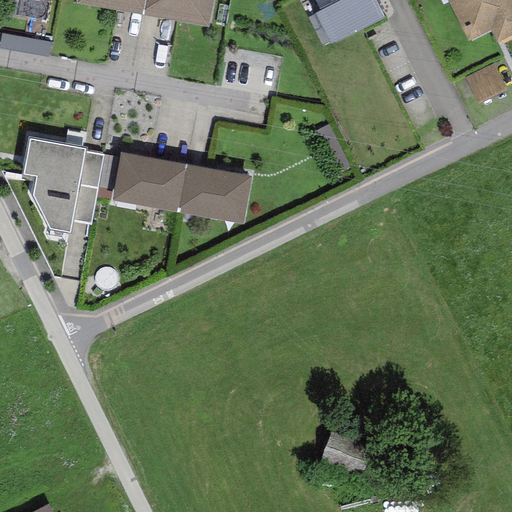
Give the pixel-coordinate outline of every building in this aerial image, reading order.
[(146,0),(77,0),(77,5),(143,18),(146,0)] [(213,0),(146,0),(143,18),(208,30),(213,0)] [(374,0),(341,0),(312,14),(328,47),(384,20),(374,0)] [(511,40),(511,1),(511,0),(445,0),(468,45),(490,33),(498,48),(511,40)] [(5,34),(5,48),(51,49),(52,36),(5,34)] [(502,63),(471,71),(478,98),(509,90),(502,63)] [(85,141),(28,131),(22,166),(34,169),(31,187),(50,222),(69,227),(73,217),(90,221),(103,150),(84,147),(85,141)] [(187,158),(121,145),(112,191),(178,204),(187,158)] [(252,170),(187,158),(178,204),(243,216),(252,170)] [(371,443),(331,428),(320,457),(361,472),(371,443)] [(55,511),(49,499),(23,511),(55,511)]
